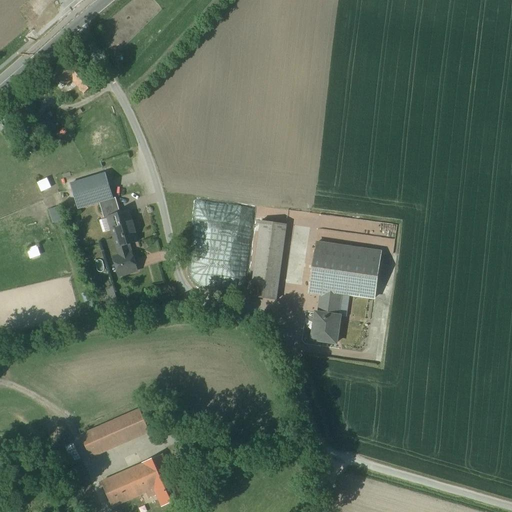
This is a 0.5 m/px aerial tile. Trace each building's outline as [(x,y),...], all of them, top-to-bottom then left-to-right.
[(71,55),(47,76),(56,87),(71,75),(81,89),(94,80),(80,62),(78,63),(71,55)] [(40,139),(55,130),(47,117),(33,126),(40,139)] [(45,178),(35,182),(38,192),(48,188),(45,178)] [(115,191),(100,197),(105,212),(120,207),(115,191)] [(46,210),(51,223),(60,220),(55,206),(46,210)] [(122,276),(147,269),(129,211),(104,219),(122,276)] [(288,219),(261,215),(250,290),(277,294),(288,219)] [(99,223),(102,232),(107,230),(104,221),(99,223)] [(381,244),(313,236),(307,285),(319,287),(316,304),(341,307),(344,290),(376,293),(381,244)] [(24,249),(27,259),(37,255),(34,245),(24,249)] [(342,313),(316,310),(311,340),(338,344),(342,313)] [(91,455),(151,428),(141,405),(81,432),(91,455)] [(162,452),(101,476),(112,503),(173,479),(162,452)]
